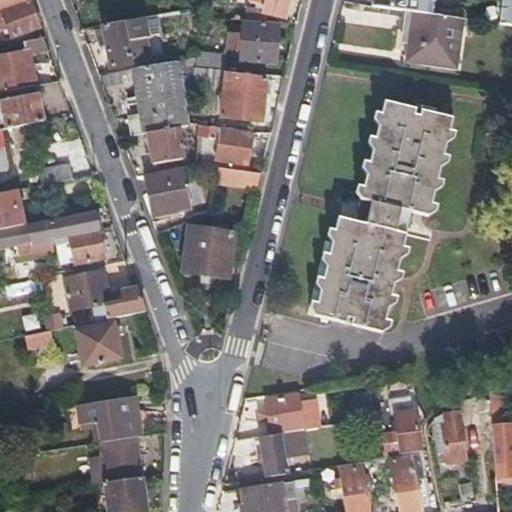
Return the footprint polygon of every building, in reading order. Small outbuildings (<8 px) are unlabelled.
[(0,0),(0,12),(0,13),(12,39),(38,30),(27,0),(0,0)] [(247,0),(246,2),(262,6),(261,11),(280,16),(283,0),(247,0)] [(254,19),(255,15),(256,10),(245,9),(244,18),(254,19)] [(412,14),(408,39),(405,64),(454,71),(462,21),(412,14)] [(97,31),(99,38),(101,44),(108,42),(114,69),(146,61),(142,46),(152,44),(145,17),(111,25),(104,27),(105,30),(97,31)] [(238,20),(238,26),(237,33),(228,31),(226,47),(238,48),(237,60),(272,63),(276,25),(238,20)] [(0,95),(34,88),(28,58),(47,54),(42,40),(23,44),(25,53),(0,57),(0,95)] [(197,57),(196,72),(219,73),(219,58),(197,57)] [(149,137),(178,134),(186,132),(176,66),(115,75),(115,78),(102,80),(105,88),(140,82),(143,99),(123,102),(125,111),(140,108),(141,114),(136,119),(126,120),(129,140),(149,137)] [(193,72),(193,79),(192,85),(202,86),(202,83),(215,83),(215,80),(222,80),(222,73),(219,73),(196,72),(193,72)] [(230,120),(244,121),(258,122),(260,97),(269,98),(269,81),(252,80),(252,75),(236,74),(235,79),(232,79),(230,120)] [(0,131),(41,123),(36,94),(0,100),(0,131)] [(338,219),(326,268),(313,317),(382,333),(411,214),(428,218),(452,119),(385,102),(355,223),(338,219)] [(188,114),(187,129),(199,131),(201,114),(188,114)] [(178,134),(179,142),(197,139),(197,131),(186,132),(178,134)] [(216,146),(215,155),(214,164),(246,167),(249,138),(216,135),(216,132),(205,131),(204,145),(216,146)] [(179,142),(178,134),(149,137),(154,167),(183,163),(179,142)] [(70,181),(68,173),(67,166),(35,172),(39,187),(70,181)] [(227,187),(227,173),(216,172),(215,186),(227,187)] [(259,176),(243,174),(227,173),(227,187),(256,189),(259,176)] [(187,211),(184,193),(182,175),(145,180),(148,207),(152,216),(187,211)] [(0,233),(4,233),(24,228),(16,192),(0,195),(0,233)] [(103,260),(94,216),(47,226),(46,223),(24,228),(4,233),(0,233),(0,251),(28,246),(32,261),(53,256),(50,242),(53,242),(67,238),(73,264),(74,267),(103,260)] [(189,228),(186,250),(184,273),(219,278),(226,233),(189,228)] [(73,264),(67,238),(53,242),(59,267),(73,264)] [(64,318),(64,316),(63,314),(47,317),(50,332),(65,329),(66,330),(143,314),(134,289),(119,291),(122,303),(108,306),(101,272),(70,279),(78,315),(64,318)] [(40,281),(41,285),(42,290),(59,286),(57,277),(40,281)] [(84,368),(102,364),(119,360),(112,326),(77,334),(81,354),(83,363),(84,368)] [(24,339),(26,346),(27,352),(65,344),(62,332),(24,339)] [(76,365),(83,363),(81,354),(74,356),(76,365)] [(373,392),(354,392),(355,420),(373,419),(373,392)] [(490,396),(492,427),(495,480),(511,479),(510,425),(507,425),(506,399),(490,396)] [(267,402),(273,437),(304,431),(319,429),(315,401),(299,403),(298,397),(267,402)] [(397,400),(398,414),(416,411),(414,397),(397,400)] [(102,443),(135,438),(142,437),(135,398),(78,407),(82,426),(98,422),(102,443)] [(423,452),(420,432),(416,411),(398,414),(405,455),(423,452)] [(468,461),(464,441),(460,414),(446,416),(448,429),(446,429),(450,453),(445,454),(447,465),(468,461)] [(440,430),(446,429),(448,429),(446,416),(438,422),(440,430)] [(304,431),(273,437),(261,438),(261,442),(255,443),(257,456),(264,456),(268,478),(291,474),(288,459),(293,458),(292,452),(300,450),(299,444),(306,442),(304,431)] [(102,443),(101,444),(103,460),(92,462),(94,474),(105,472),(108,485),(142,479),(135,438),(102,443)] [(424,479),(421,479),(418,480),(414,457),(393,461),(401,511),(416,511),(423,511),(421,499),(428,499),(424,479)] [(16,483),(22,482),(29,481),(25,461),(13,463),(16,483)] [(375,511),(366,464),(338,469),(346,511),(375,511)] [(146,511),(142,479),(108,485),(102,486),(106,511),(146,511)] [(239,511),(287,511),(286,503),(295,502),(293,486),(236,495),(239,511)] [(473,500),(472,493),(471,487),(464,488),(467,501),(473,500)]
